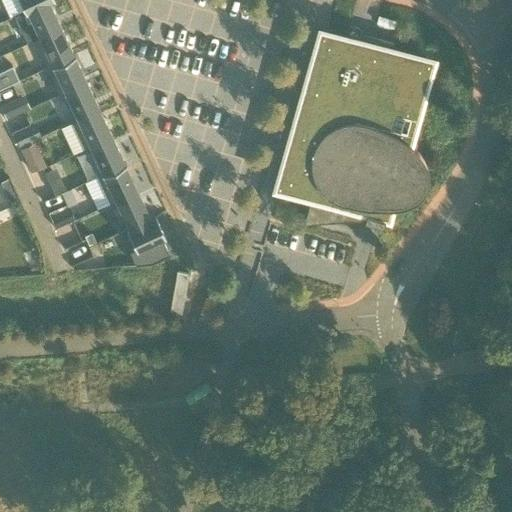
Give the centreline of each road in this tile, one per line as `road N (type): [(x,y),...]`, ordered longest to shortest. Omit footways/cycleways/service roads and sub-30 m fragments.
road 1 (residential): [(389,315),(486,155),(498,116),(480,24)]
road 2 (residential): [(0,351),(235,331)]
road 3 (residential): [(437,511),(389,315)]
road 4 (residential): [(184,511),(235,331)]
road 5 (residential): [(235,331),(389,315)]
